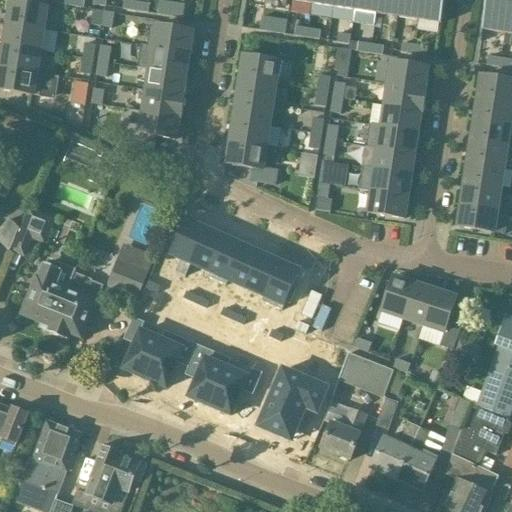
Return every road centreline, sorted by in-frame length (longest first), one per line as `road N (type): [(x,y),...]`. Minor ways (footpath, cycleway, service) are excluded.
road 1 (residential): [(224,0),(196,183),(356,254),(425,264)]
road 2 (residential): [(347,511),(204,448),(0,376)]
road 3 (residential): [(425,264),(464,0)]
